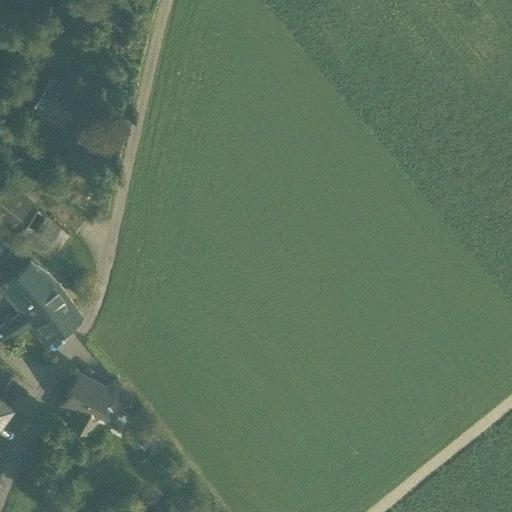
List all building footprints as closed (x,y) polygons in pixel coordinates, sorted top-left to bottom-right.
[(68,132),(67,125),(53,117),(56,112),(44,105),(57,82),(50,73),(29,111),(68,132)] [(50,73),(57,82),(83,96),(67,125),(68,132),(89,93),(50,73)] [(53,117),(67,125),(83,96),(57,82),(44,105),(56,112),(53,117)] [(0,200),(12,186),(0,176),(0,200)] [(6,220),(16,228),(34,205),(12,186),(0,200),(0,219),(4,223),(6,220)] [(59,224),(34,205),(16,228),(40,248),(59,224)] [(67,231),(59,224),(40,248),(48,254),(67,231)] [(0,280),(5,287),(19,303),(54,277),(45,269),(29,257),(4,275),(0,277),(0,280)] [(31,319),(44,339),(79,316),(64,287),(54,277),(19,303),(23,308),(24,307),(31,319)] [(0,323),(0,333),(4,339),(31,319),(24,307),(23,308),(0,323)] [(71,425),(87,435),(108,398),(113,390),(103,385),(81,372),(64,402),(79,410),(71,425)] [(108,398),(122,406),(118,411),(128,417),(137,401),(116,375),(103,385),(113,390),(108,398)] [(0,422),(10,408),(0,400),(0,422)] [(148,425),(133,437),(143,449),(152,442),(158,449),(164,444),(148,425)]
